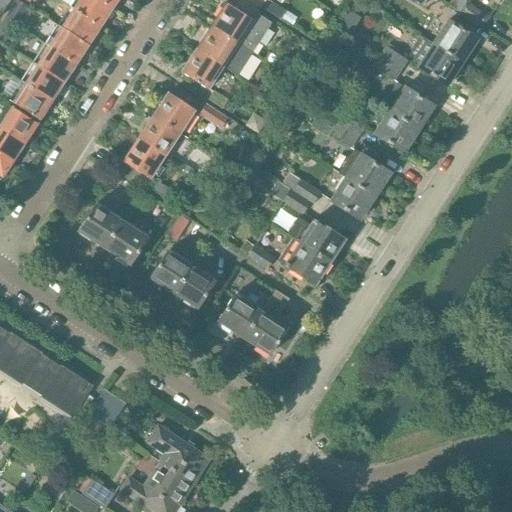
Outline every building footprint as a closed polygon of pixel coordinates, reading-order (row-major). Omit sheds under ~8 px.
[(27,7),(16,0),(4,19),(15,26),(27,7)] [(98,0),(74,0),(69,8),(99,27),(104,19),(107,19),(110,13),(109,10),(111,8),(98,0)] [(98,0),(111,8),(116,0),(117,0),(98,0)] [(271,2),(265,11),(280,20),(286,12),(271,2)] [(489,18),(466,3),(458,13),(482,29),(489,18)] [(211,27),(251,54),(270,24),(257,15),(253,21),(226,4),(211,27)] [(69,8),(57,26),(87,46),(92,38),(95,37),(98,31),(98,29),(99,27),(69,8)] [(0,24),(0,39),(5,42),(15,26),(4,19),(0,24)] [(435,45),(460,62),(476,38),(450,21),(435,45)] [(57,26),(45,45),(74,64),(80,56),(82,56),(86,50),(85,48),(87,46),(57,26)] [(211,27),(196,49),(223,67),(237,76),(251,54),(211,27)] [(460,62),(435,45),(428,41),(413,64),(420,68),(419,68),(445,85),(460,62)] [(45,45),(33,64),(62,83),(68,75),(70,74),(74,69),(73,66),(74,64),(45,45)] [(408,61),(384,47),(378,57),(401,72),(408,61)] [(223,67),(196,49),(181,72),(208,90),(223,67)] [(282,74),(290,80),(299,67),(284,57),(282,62),(269,53),(263,62),(282,74)] [(371,67),(394,82),(401,72),(378,57),(371,67)] [(33,64),(21,82),(50,101),(55,94),(58,93),(62,87),(61,85),(62,83),(33,64)] [(282,74),(276,83),(285,88),(290,80),(282,74)] [(21,82),(8,101),(38,120),(39,118),(42,118),(46,112),(45,109),(50,101),(21,82)] [(399,85),(384,107),(392,112),(391,113),(416,130),(432,105),(407,89),(406,89),(399,85)] [(214,91),(208,101),(222,110),(228,100),(214,91)] [(153,116),(179,134),(194,111),(168,94),(153,116)] [(0,117),(0,128),(23,143),(28,135),(31,135),(34,129),(34,126),(35,124),(8,106),(0,117)] [(200,115),(221,129),(227,120),(205,106),(200,115)] [(391,113),(376,136),(402,152),(416,130),(391,113)] [(364,129),(340,114),(334,124),(357,139),(364,129)] [(153,116),(138,139),(165,156),(179,134),(153,116)] [(327,134),(351,149),(357,139),(334,124),(327,134)] [(0,128),(0,154),(11,162),(16,154),(19,153),(22,148),(22,145),(23,143),(0,128)] [(165,156),(138,139),(122,163),(149,180),(165,156)] [(0,178),(11,162),(0,154),(0,178)] [(363,156),(347,180),(373,197),(388,172),(363,156)] [(183,157),(178,165),(192,174),(197,166),(183,157)] [(321,193),(299,179),(299,180),(288,173),(281,184),(290,189),(290,190),(310,204),(313,206),(321,193)] [(347,180),(332,203),(358,219),(373,197),(347,180)] [(155,181),(150,189),(164,198),(169,190),(155,181)] [(302,216),(310,204),(290,190),(289,191),(278,184),(272,194),(282,201),(281,202),(302,216)] [(104,249),(121,223),(95,206),(77,232),(104,249)] [(178,215),(172,225),(183,232),(189,223),(178,215)] [(298,243),(329,263),(344,240),(314,220),(298,243)] [(121,223),(104,249),(129,266),(146,240),(121,223)] [(274,258),(254,245),(253,246),(245,241),(237,252),(266,271),(274,258)] [(329,263),(298,243),(283,267),(314,287),(329,263)] [(173,294),(190,267),(167,253),(150,279),(173,294)] [(190,267),(173,294),(197,309),(214,283),(190,267)] [(243,339),(260,313),(234,296),(217,322),(243,339)] [(260,313),(243,339),(269,357),(286,330),(260,313)] [(0,370),(20,384),(19,385),(20,386),(21,384),(40,397),(39,398),(40,399),(41,397),(61,410),(54,420),(38,415),(22,433),(20,431),(13,442),(12,442),(12,443),(51,468),(86,415),(78,409),(92,387),(91,387),(90,388),(60,369),(61,367),(60,366),(59,368),(40,355),(41,354),(40,354),(39,355),(9,335),(10,334),(9,333),(8,335),(0,329),(0,370)] [(113,399),(102,392),(86,416),(96,422),(99,416),(101,417),(113,399)] [(96,422),(99,424),(108,430),(124,405),(113,399),(101,417),(99,416),(96,422)] [(158,462),(192,484),(208,459),(157,427),(146,443),(163,454),(158,462)] [(173,511),(192,484),(158,462),(142,488),(127,479),(119,491),(152,511),(173,511)] [(81,494),(104,510),(113,495),(90,480),(81,494)] [(73,491),(66,502),(81,511),(94,511),(98,507),(73,491)] [(0,500),(0,511),(12,511),(14,510),(8,505),(0,500)]
